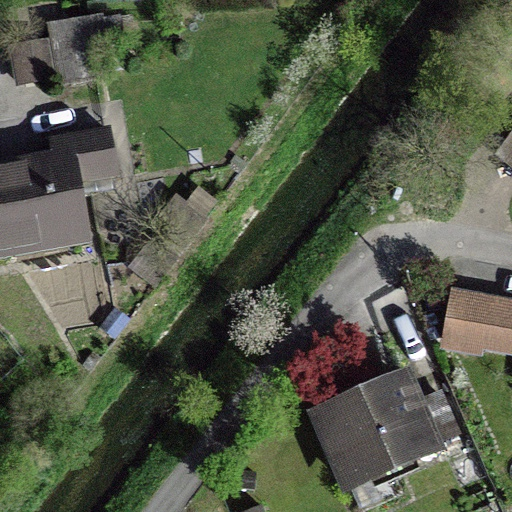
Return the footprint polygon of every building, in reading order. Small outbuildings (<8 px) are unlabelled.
[(59,78),(60,85),(99,77),(87,15),(48,23),(51,40),(10,48),(18,86),(59,78)] [(0,257),(87,242),(77,185),(113,178),(104,130),(46,141),(49,155),(20,160),(0,163),(0,257)] [(511,132),(495,154),(511,167),(511,132)] [(511,300),(452,289),(440,351),(483,359),(485,352),(511,356),(511,300)] [(424,398),(412,369),(306,414),(342,499),(448,454),(443,442),(462,434),(444,390),(424,398)] [(243,488),(255,491),(259,475),(247,472),(243,488)]
